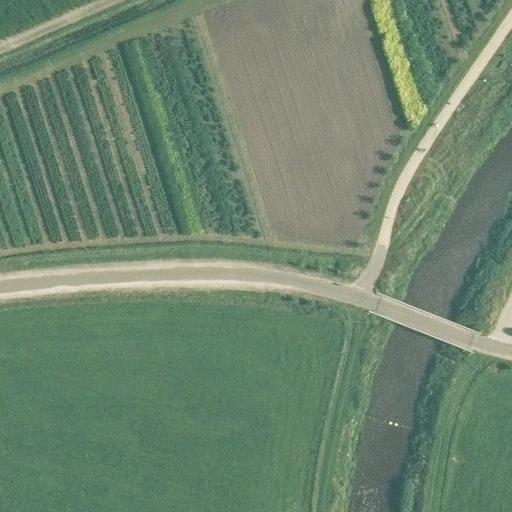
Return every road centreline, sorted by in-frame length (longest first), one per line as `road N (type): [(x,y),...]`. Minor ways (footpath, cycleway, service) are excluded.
road 1 (unclassified): [(0,288),(242,274),(308,282),(372,302)]
road 2 (track): [(0,87),(176,11),(222,0)]
road 3 (track): [(432,511),(454,398),(487,347)]
road 4 (unclassified): [(511,354),(372,302)]
